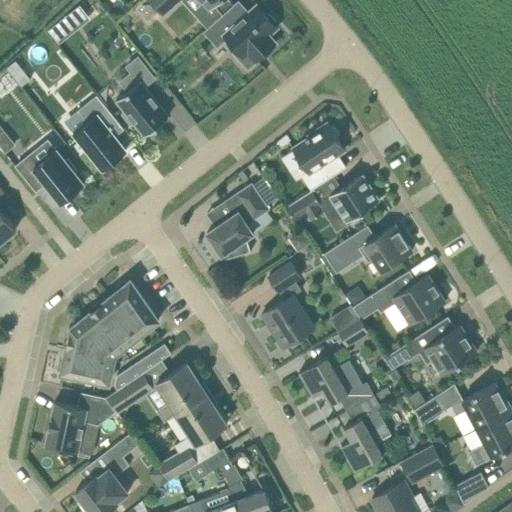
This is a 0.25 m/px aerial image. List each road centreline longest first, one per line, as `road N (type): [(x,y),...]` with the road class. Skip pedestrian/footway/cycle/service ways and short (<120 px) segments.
road 1 (residential): [(321,511),(224,335),(132,226)]
road 2 (residential): [(511,291),(349,51)]
road 3 (residential): [(132,226),(349,51)]
road 4 (residential): [(0,422),(32,302),(132,226)]
